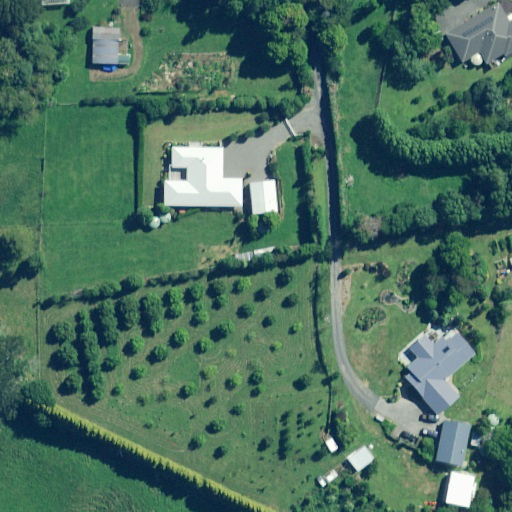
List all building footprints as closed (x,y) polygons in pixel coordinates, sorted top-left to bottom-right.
[(511,21),(508,24),(498,5),(444,35),(460,63),(469,59),(475,70),(502,55),(504,57),(511,52),(511,21)] [(118,65),(118,62),(126,63),(126,50),(119,50),(119,29),(94,29),(93,65),(118,65)] [(222,180),(222,150),(172,149),(172,168),(188,168),(187,183),(164,182),(163,207),(241,208),(242,180),(222,180)] [(278,213),(275,182),(250,184),(253,216),(278,213)] [(269,218),(255,222),(260,236),(274,232),(269,218)] [(247,254),(235,259),(240,270),(252,264),(247,254)] [(473,355),(456,335),(445,344),(440,338),(432,345),(425,337),(409,349),(418,360),(407,369),(411,373),(405,378),(436,416),(458,398),(443,381),(473,355)] [(469,428),(442,423),(435,462),(462,467),(469,428)] [(340,450),(333,437),(324,442),(331,454),(340,450)] [(473,478),(450,474),(444,504),(468,508),(473,478)]
